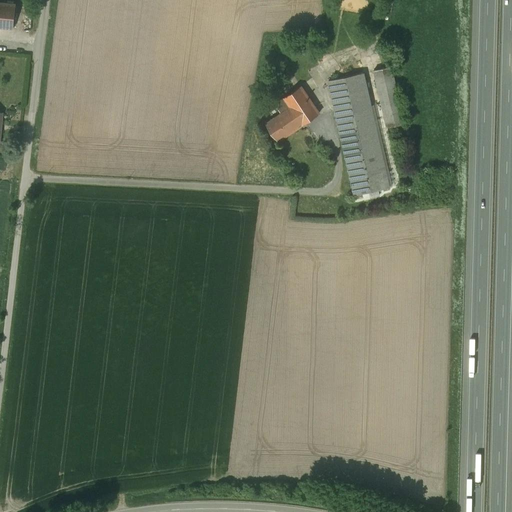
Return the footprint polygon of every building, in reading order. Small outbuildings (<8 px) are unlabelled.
[(16,4),(6,3),(4,27),(14,28),(16,4)] [(392,66),(374,70),(387,127),(405,123),(392,66)] [(363,73),(329,80),(355,195),(389,187),(363,73)] [(319,113),(301,86),(284,97),(291,107),(302,124),(319,113)] [(291,107),(266,123),(267,125),(278,140),(302,124),(291,107)]
